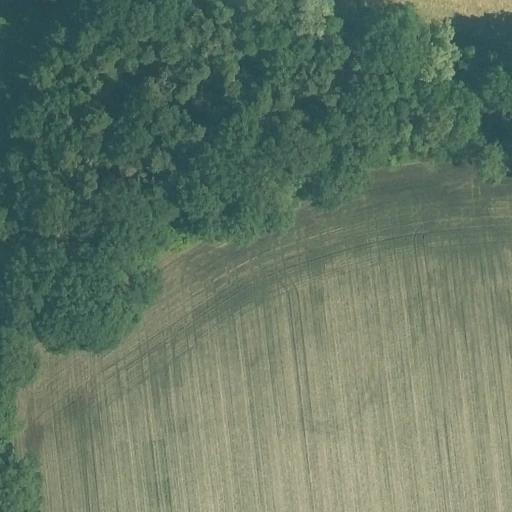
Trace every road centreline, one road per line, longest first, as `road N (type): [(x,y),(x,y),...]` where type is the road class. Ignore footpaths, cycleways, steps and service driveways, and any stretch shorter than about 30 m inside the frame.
road 1 (track): [(0,299),(88,0)]
road 2 (track): [(511,61),(330,0)]
